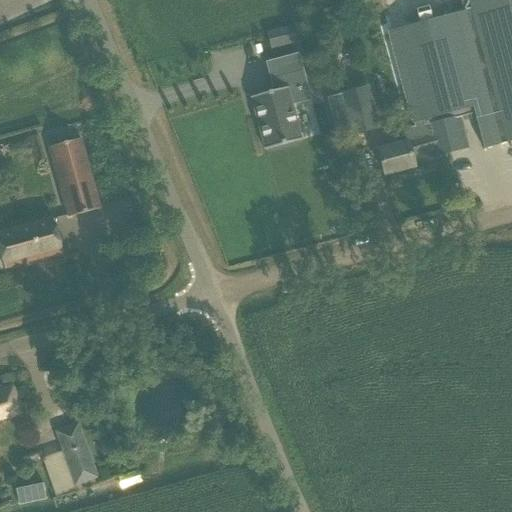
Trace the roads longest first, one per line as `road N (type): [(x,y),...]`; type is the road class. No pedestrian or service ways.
road 1 (unclassified): [(214,295),(92,0)]
road 2 (track): [(214,295),(511,216)]
road 3 (unclassified): [(305,511),(214,295)]
road 4 (unclassified): [(0,352),(214,295)]
